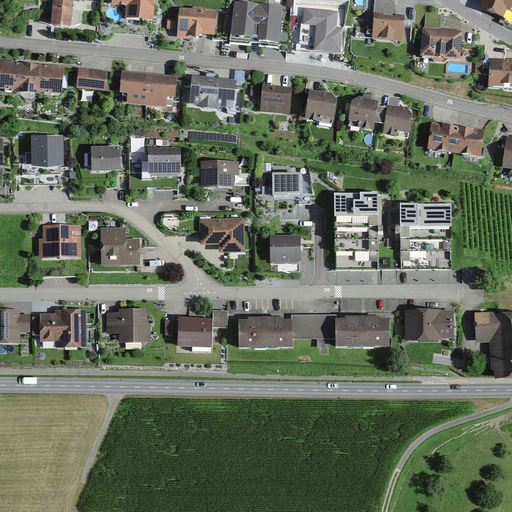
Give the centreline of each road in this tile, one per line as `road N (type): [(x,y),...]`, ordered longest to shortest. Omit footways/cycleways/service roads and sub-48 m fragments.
road 1 (residential): [(0,42),(316,72),(511,118)]
road 2 (tertiary): [(0,385),(511,389)]
road 3 (residential): [(470,294),(203,293)]
road 4 (residential): [(0,209),(119,211),(199,277),(203,293)]
road 5 (residential): [(203,293),(0,294)]
road 6 (track): [(385,511),(398,469),(417,442),(511,404)]
